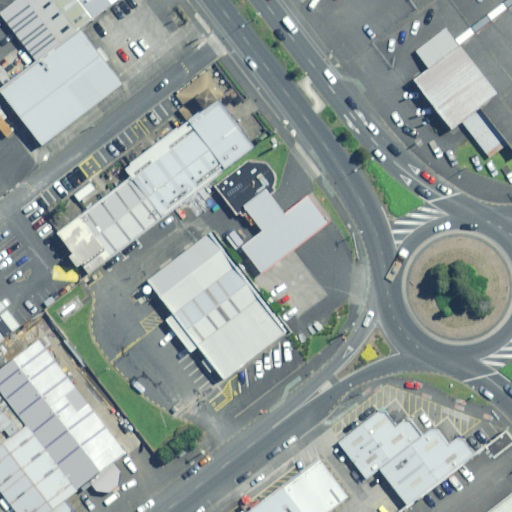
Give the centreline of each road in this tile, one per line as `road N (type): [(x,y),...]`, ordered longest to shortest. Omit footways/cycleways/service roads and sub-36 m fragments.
road 1 (secondary): [(386,273),(351,183),(215,0)]
road 2 (secondary): [(263,0),(382,150),(467,215)]
road 3 (unclassified): [(300,404),(162,511)]
road 4 (unclassified): [(300,404),(388,296)]
road 5 (unclassified): [(429,354),(300,404)]
